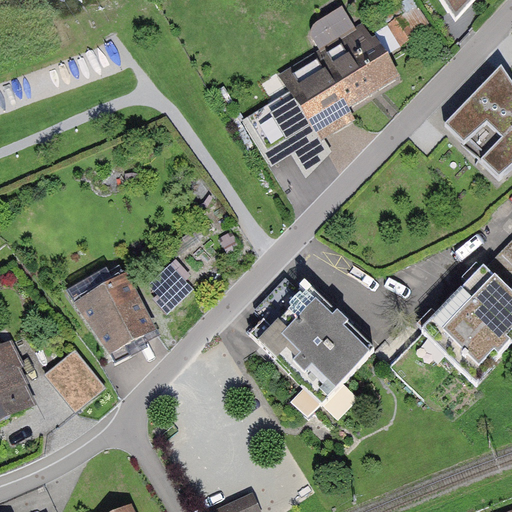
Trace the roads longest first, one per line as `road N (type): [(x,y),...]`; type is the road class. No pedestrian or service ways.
road 1 (residential): [(511,14),(143,396),(125,426)]
road 2 (residential): [(125,426),(64,467),(0,494)]
